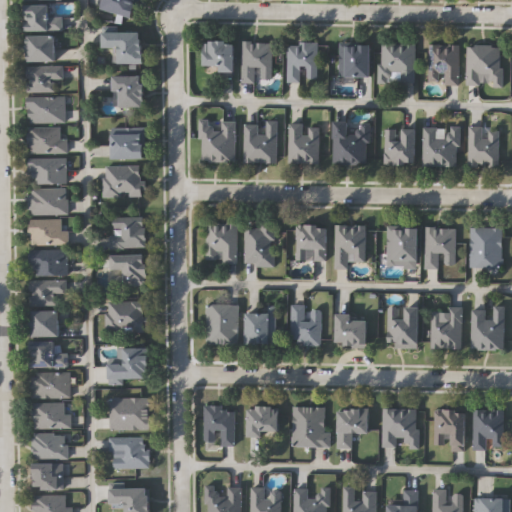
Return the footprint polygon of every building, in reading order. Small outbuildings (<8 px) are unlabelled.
[(140,0),(135,19),(103,10),(105,0),(140,0)] [(28,32),(28,6),(52,6),(52,17),(64,17),(64,32),(28,32)] [(121,48),(105,48),(105,33),(146,33),(146,65),(121,65),(121,48)] [(58,36),(58,62),(28,62),(28,36),(58,36)] [(206,42),(237,42),(237,73),(223,73),(223,67),(206,67),(206,42)] [(243,84),(243,43),(274,43),(273,82),(262,81),(262,72),(257,72),(257,84),(243,84)] [(288,83),(288,43),(319,43),(319,83),(288,83)] [(372,44),(372,77),(340,77),(340,44),(372,44)] [(380,83),(380,44),(417,44),(417,83),(380,83)] [(430,45),(461,45),(461,86),(445,86),(445,84),(430,84),(430,45)] [(468,86),(468,47),(503,47),(503,88),(487,88),(487,86),(468,86)] [(28,67),(64,67),(64,81),(55,81),(55,93),(28,93),(28,67)] [(146,108),(121,108),(121,93),(115,93),(115,77),(146,77),(146,108)] [(66,124),(29,124),(29,98),(66,98),(66,124)] [(202,163),(202,122),(238,122),(237,164),(202,163)] [(245,164),(246,124),(261,124),(261,132),(267,132),(267,122),(279,122),(279,164),(245,164)] [(334,165),(335,123),(371,124),(370,166),(334,165)] [(290,165),(290,126),(321,126),(321,165),(290,165)] [(29,154),(29,128),(64,128),(64,140),(69,140),(69,154),(29,154)] [(500,168),(470,168),(470,128),(500,128),(500,168)] [(113,160),(113,129),(146,129),(146,160),(113,160)] [(419,130),(419,166),(387,166),(387,130),(419,130)] [(424,168),(424,130),(460,130),(460,168),(424,168)] [(68,185),(31,185),(31,159),(68,159),(68,185)] [(105,198),(105,167),(144,167),(144,197),(105,198)] [(69,189),(69,215),(30,215),(30,189),(69,189)] [(31,219),(69,219),(69,246),(31,246),(31,219)] [(113,220),(147,220),(147,248),(113,248),(113,220)] [(223,264),(223,262),(208,262),(208,224),(239,224),(239,264),(223,264)] [(328,262),(312,261),(298,261),(298,226),(328,227),(328,262)] [(367,226),(367,262),(350,262),(350,270),(336,270),(336,226),(367,226)] [(246,266),(246,227),(276,227),(276,266),(246,266)] [(388,261),(388,228),(421,228),(421,261),(388,261)] [(426,270),(426,229),(457,229),(457,266),(443,266),(443,270),(426,270)] [(471,268),(471,229),(504,229),(504,268),(471,268)] [(69,250),(69,276),(31,276),(31,250),(69,250)] [(113,270),(113,256),(149,256),(149,286),(126,286),(126,270),(113,270)] [(56,306),(31,306),(31,281),(68,281),(68,294),(56,294),(56,306)] [(146,302),(146,333),(107,333),(107,302),(146,302)] [(239,345),(208,345),(208,305),(239,305),(239,345)] [(322,347),(292,347),(292,306),(306,306),(306,310),(322,310),(322,347)] [(248,345),(248,313),(264,313),(264,307),(278,307),(278,345),(248,345)] [(389,308),(421,308),(421,349),(389,349),(389,308)] [(464,308),(464,349),(432,349),(432,311),(448,311),(448,308),(464,308)] [(473,309),(506,309),(506,351),(473,351),(473,309)] [(61,337),(33,337),(33,312),(61,312),(61,337)] [(369,347),(338,347),(338,316),(369,316),(369,347)] [(33,368),(33,343),(57,343),(57,353),(70,353),(70,368),(33,368)] [(151,349),(150,382),(110,381),(111,364),(125,364),(126,348),(151,349)] [(71,399),(33,399),(33,373),(72,374),(71,399)] [(111,398),(151,398),(151,430),(111,430),(111,398)] [(73,415),(73,430),(34,430),(34,403),(67,403),(67,415),(73,415)] [(237,445),(205,445),(205,407),(237,407),(237,445)] [(250,407),(281,407),(281,437),(250,437),(250,407)] [(331,447),(294,447),(294,408),(326,408),(326,432),(331,432),(331,447)] [(371,409),(371,434),(353,435),(354,448),(339,449),(338,410),(371,409)] [(421,448),(384,448),(384,409),(421,409),(421,448)] [(468,451),(450,451),(450,446),(435,446),(436,410),(468,410),(468,451)] [(506,410),(506,449),(492,449),(492,451),(475,451),(475,410),(506,410)] [(34,459),(34,435),(69,435),(69,459),(34,459)] [(111,454),(111,437),(150,437),(150,469),(116,469),(116,454),(111,454)] [(36,465),(64,465),(64,491),(36,491),(36,465)] [(242,487),(242,511),(208,511),(208,486),(226,486),(226,487),(242,487)] [(295,511),(295,488),(311,488),(311,496),(319,496),(319,487),(331,487),(330,511),(295,511)] [(344,511),(345,488),(360,489),(360,491),(378,491),(378,511),(344,511)] [(152,489),(152,511),(127,511),(127,508),(111,508),(111,489),(152,489)] [(282,489),(282,511),(252,511),(252,489),(282,489)] [(389,511),(390,504),(404,505),(404,490),(421,491),(419,511),(389,511)] [(434,511),(434,491),(464,491),(464,511),(434,511)] [(36,511),(36,496),(72,496),(72,511),(36,511)] [(478,511),(478,499),(511,499),(511,511),(478,511)]
